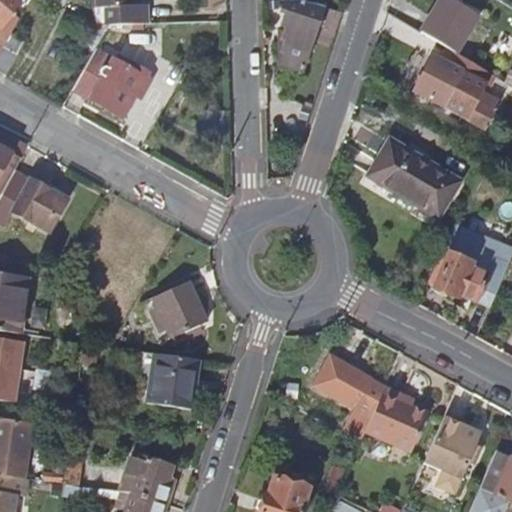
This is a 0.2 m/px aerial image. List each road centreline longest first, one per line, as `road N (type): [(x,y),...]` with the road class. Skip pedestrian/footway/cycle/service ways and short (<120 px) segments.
road 1 (residential): [(239,233),(0,102)]
road 2 (residential): [(299,209),(372,0)]
road 3 (residential): [(204,511),(270,306)]
road 4 (residential): [(244,0),(256,215)]
road 5 (residential): [(511,380),(328,281)]
